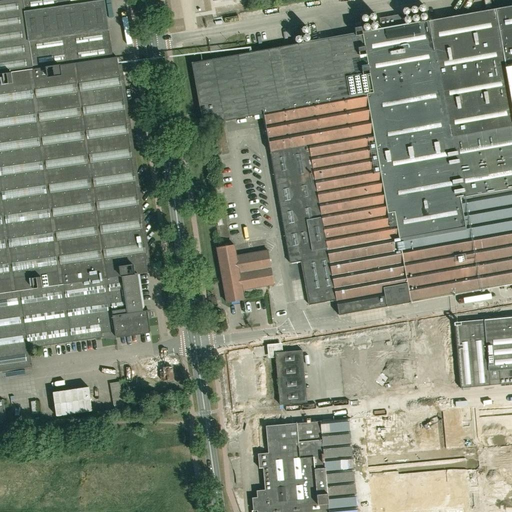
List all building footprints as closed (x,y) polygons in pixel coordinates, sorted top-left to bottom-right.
[(143,311),(137,274),(146,273),(148,273),(147,266),(147,264),(146,261),(147,260),(119,69),(118,64),(117,61),(117,57),(113,58),(104,0),(0,0),(0,371),(33,367),(30,348),(102,338),(101,333),(114,331),(115,336),(150,331),(151,331),(148,311),(143,312),(143,311)] [(482,290),(511,284),(511,286),(511,6),(494,9),(492,10),(490,0),(484,0),(486,11),(429,21),(404,25),(402,14),(380,18),(382,29),(363,33),(362,26),(354,27),(355,34),(250,53),(210,60),(192,63),(203,124),(207,123),(212,123),(214,132),(216,140),(219,155),(228,153),(226,138),(223,123),(222,121),(264,113),(290,264),(301,261),(309,305),(336,300),(339,316),(339,315),(387,307),(482,290)] [(229,246),(228,245),(222,246),(222,248),(217,249),(226,303),(244,300),(242,290),(274,285),(268,251),(236,257),(234,245),(229,246)] [(460,388),(511,383),(511,317),(484,320),(484,322),(454,325),(460,388)] [(227,325),(225,319),(219,321),(221,327),(227,325)] [(284,353),(286,396),(298,396),(296,352),(284,353)] [(151,363),(151,362),(141,363),(141,365),(135,366),(136,375),(143,374),(150,373),(150,370),(161,368),(162,382),(174,380),(172,362),(160,364),(160,362),(151,363)] [(380,380),(388,385),(392,379),(384,374),(380,380)] [(428,381),(418,382),(419,391),(429,390),(428,381)] [(115,413),(125,412),(120,384),(109,385),(115,413)] [(150,411),(163,410),(162,401),(150,401),(150,411)] [(461,407),(320,417),(321,430),(402,424),(402,427),(414,427),(413,420),(462,417),(461,407)] [(184,462),(88,464),(89,491),(185,489),(184,462)] [(470,511),(469,494),(328,505),(328,511),(470,511)]
